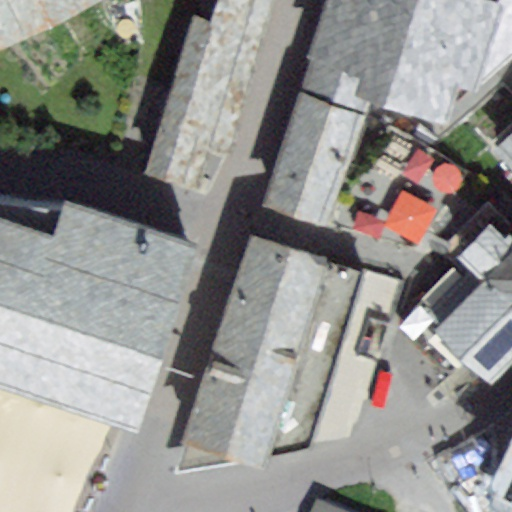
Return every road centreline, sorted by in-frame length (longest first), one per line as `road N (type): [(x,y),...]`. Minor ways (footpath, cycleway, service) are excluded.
road 1 (residential): [(204,511),(322,474),(391,464),(511,389)]
road 2 (residential): [(297,0),(220,281)]
road 3 (residential): [(220,281),(142,511)]
road 4 (residential): [(220,281),(0,233)]
